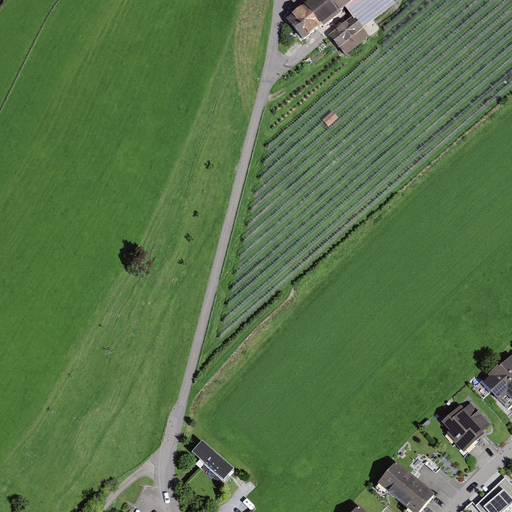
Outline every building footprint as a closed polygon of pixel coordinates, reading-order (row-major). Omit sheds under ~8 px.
[(309,0),(286,19),(307,46),(327,31),(348,59),(370,42),(353,21),(348,25),(339,14),(356,0),(309,0)] [(323,121),(329,127),(338,118),(333,112),(323,121)] [(483,384),(508,410),(511,407),(511,361),(510,359),(483,384)] [(446,434),(464,454),(485,435),(483,432),(491,425),(471,403),(465,409),(461,406),(442,423),(445,425),(443,427),(448,433),(446,434)] [(203,441),(192,453),(224,482),(235,470),(203,441)] [(399,465),(381,485),(412,511),(426,511),(438,498),(399,465)] [(511,511),(511,485),(507,480),(476,506),(473,509),(475,511),(511,511)] [(462,511),(461,511),(475,511),(473,509),(476,506),(473,503),(462,511)]
